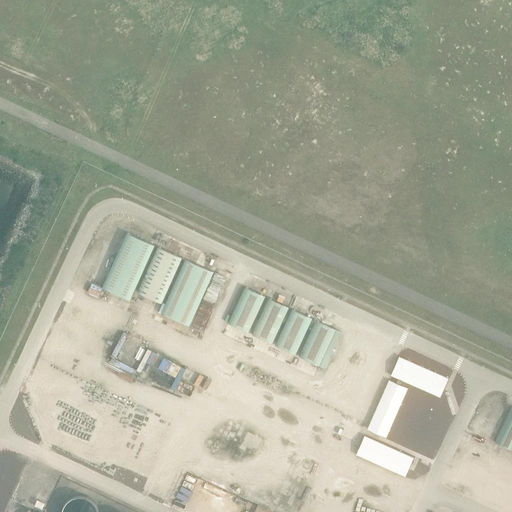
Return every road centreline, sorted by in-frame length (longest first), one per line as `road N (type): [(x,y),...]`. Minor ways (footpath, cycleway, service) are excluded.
road 1 (unknown): [(200,360),(261,395),(317,453),(350,473),(429,491)]
road 2 (unknown): [(61,283),(200,360)]
